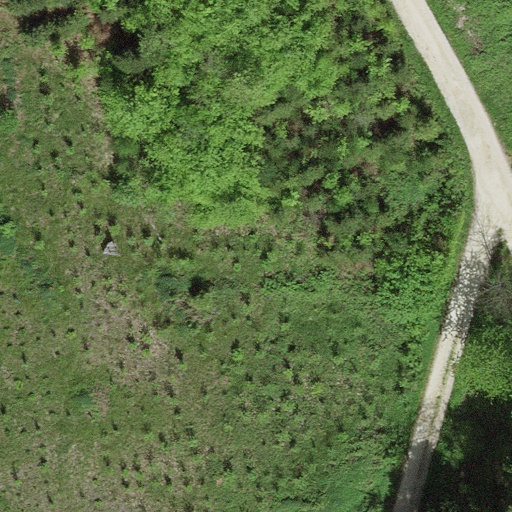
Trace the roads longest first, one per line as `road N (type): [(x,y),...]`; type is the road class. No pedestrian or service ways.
road 1 (track): [(408,511),(499,166)]
road 2 (track): [(511,206),(499,166),(403,0)]
